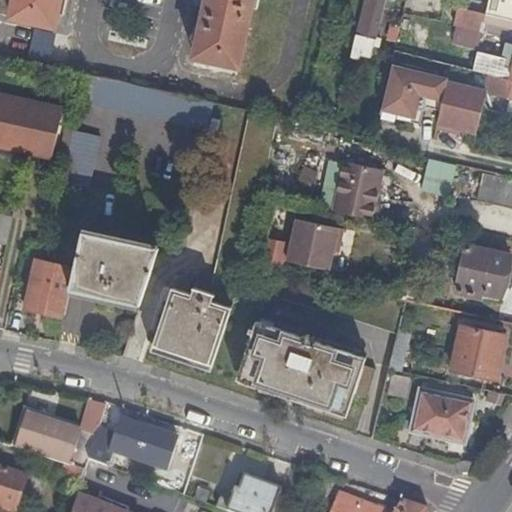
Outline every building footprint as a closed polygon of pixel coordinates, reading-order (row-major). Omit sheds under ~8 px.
[(14,0),(11,16),(12,17),(9,26),(54,35),(61,0),(14,0)] [(195,0),(194,4),(205,5),(194,57),(195,57),(193,66),(237,76),(239,67),(240,67),(254,0),(195,0)] [(367,0),(359,34),(376,38),(385,0),(367,0)] [(511,0),(489,0),(486,13),(486,14),(502,17),(511,19),(511,0)] [(454,23),(482,30),(486,14),(486,13),(458,6),(454,23)] [(511,19),(502,17),(486,14),(482,30),(499,33),(511,36),(511,19)] [(359,34),(357,43),(354,53),(372,57),(376,38),(359,34)] [(511,45),(507,44),(504,54),(511,56),(510,61),(477,53),(473,69),(491,74),(511,79),(511,45)] [(448,79),(392,66),(382,109),(422,118),(424,108),(426,108),(426,107),(425,94),(443,98),(448,80),(448,79)] [(511,79),(491,74),(487,90),(487,91),(511,96),(511,79)] [(81,102),(209,130),(214,103),(87,75),(81,102)] [(487,91),(487,90),(448,80),(443,98),(441,110),(437,128),(453,132),(454,127),(462,129),(477,132),(487,91)] [(326,85),(314,82),(307,109),(320,113),(326,85)] [(443,98),(425,94),(426,107),(441,110),(443,98)] [(63,112),(0,98),(0,145),(54,157),(63,112)] [(252,111),(218,261),(245,267),(247,267),(263,195),(280,118),(252,111)] [(102,138),(74,131),(62,182),(89,188),(102,138)] [(426,187),(446,192),(452,164),(433,159),(426,187)] [(347,161),(335,211),(375,220),(379,204),(377,204),(384,170),(347,161)] [(511,180),(483,174),(477,200),(511,207),(511,180)] [(0,240),(9,242),(15,216),(0,212),(0,240)] [(296,219),(287,261),(329,270),(333,252),(338,253),(343,229),(296,219)] [(160,247),(84,231),(75,272),(71,291),(144,307),(160,248),(160,247)] [(456,292),(474,296),(475,290),(481,292),(502,296),(510,256),(466,246),(456,292)] [(213,282),(238,288),(245,267),(218,261),(213,282)] [(28,309),(65,317),(71,291),(75,272),(38,263),(28,309)] [(230,312),(258,321),(267,294),(318,312),(319,310),(398,336),(399,331),(406,301),(247,267),(245,267),(238,288),(232,308),(230,312)] [(154,345),(213,364),(230,312),(232,308),(212,301),(215,295),(193,288),(191,295),(174,288),(154,345)] [(368,359),(258,321),(256,328),(252,327),(251,332),(254,333),(241,374),(351,412),(356,396),(369,400),(378,370),(366,366),(368,359)] [(462,325),(452,370),(496,378),(506,335),(462,325)] [(412,334),(399,331),(398,336),(389,370),(403,373),(412,334)] [(421,388),(411,431),(464,442),(474,401),(421,388)] [(502,408),(507,394),(490,391),(486,403),(502,408)] [(80,432),(79,434),(95,440),(98,431),(107,403),(90,400),(80,432)] [(45,421),(33,455),(41,457),(52,423),(45,421)] [(80,432),(52,423),(41,457),(62,464),(69,467),(79,434),(80,432)] [(112,435),(98,431),(95,440),(89,460),(104,466),(107,454),(140,465),(149,438),(115,427),(112,435)] [(95,440),(79,434),(69,467),(85,472),(89,460),(95,440)] [(0,507),(12,511),(16,511),(27,477),(11,472),(13,465),(0,460),(0,507)] [(69,482),(81,486),(85,472),(69,467),(62,464),(58,476),(66,479),(69,482)] [(237,490),(232,502),(228,511),(274,511),(283,491),(266,485),(267,483),(247,477),(242,492),(237,490)] [(198,489),(195,500),(207,505),(211,494),(198,489)] [(388,511),(338,494),(331,511),(427,511),(426,510),(404,502),(397,511),(388,511)] [(96,503),(78,495),(72,511),(126,511),(128,509),(99,497),(96,503)] [(226,511),(228,511),(232,502),(231,501),(226,499),(223,500),(221,501),(218,509),(226,511)]
